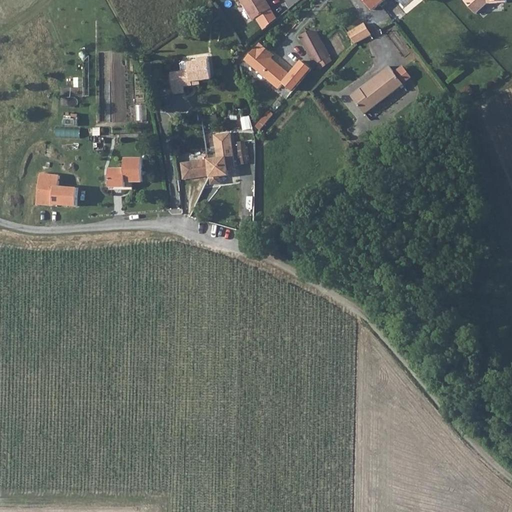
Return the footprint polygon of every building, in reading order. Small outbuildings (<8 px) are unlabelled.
[(237,0),(251,21),(267,11),(259,0),(237,0)] [(362,0),(372,11),(385,0),(362,0)] [(465,0),(464,1),(475,13),(487,3),(506,2),(506,0),(465,0)] [(363,25),(348,33),(355,44),(370,36),(363,25)] [(299,36),(315,66),(330,57),(318,33),(316,32),(314,31),(311,30),(299,36)] [(284,84),(292,91),(311,70),(301,62),(290,75),(270,58),(273,55),(260,43),(255,48),(254,48),(245,59),(279,89),(284,84)] [(182,73),(182,71),(171,72),(173,94),(184,92),(184,85),(191,85),(191,81),(200,80),(211,79),(208,56),(197,58),(197,61),(188,62),(189,72),(182,73)] [(188,62),(181,63),(182,71),(182,73),(189,72),(188,62)] [(363,92),(361,89),(351,96),(365,115),(404,85),(390,67),(379,74),(381,77),(363,92)] [(210,175),(211,182),(220,181),(220,176),(224,175),(228,170),(228,167),(227,164),(235,163),(230,132),(214,135),(217,158),(208,159),(181,163),(184,179),(210,175)] [(125,168),(109,169),(109,187),(133,186),(133,181),(143,181),(142,157),(124,157),(125,168)] [(38,189),(36,204),(54,206),(54,205),(77,207),(78,188),(55,186),(54,190),(38,189)]
